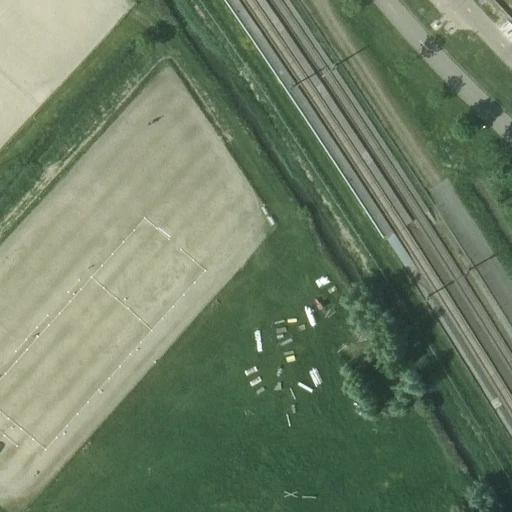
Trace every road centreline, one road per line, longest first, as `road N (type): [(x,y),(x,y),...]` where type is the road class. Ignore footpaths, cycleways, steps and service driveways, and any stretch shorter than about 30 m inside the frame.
road 1 (track): [(511,463),(211,0)]
road 2 (track): [(436,186),(319,0)]
